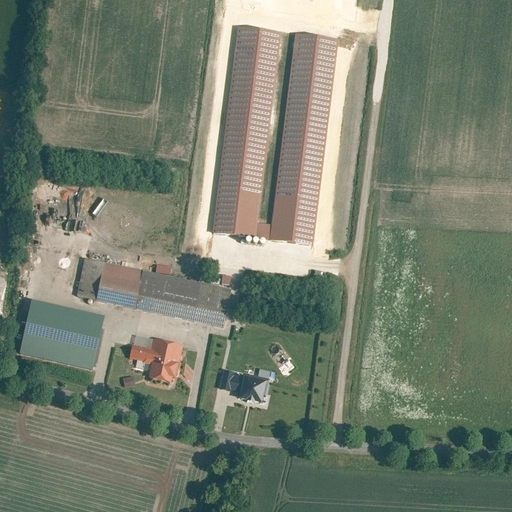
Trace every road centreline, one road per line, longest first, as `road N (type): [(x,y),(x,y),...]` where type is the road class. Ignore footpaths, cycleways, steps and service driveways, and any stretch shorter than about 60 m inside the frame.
road 1 (track): [(334,448),(388,0)]
road 2 (unclassified): [(235,443),(511,456)]
road 3 (unclassified): [(0,378),(235,443)]
